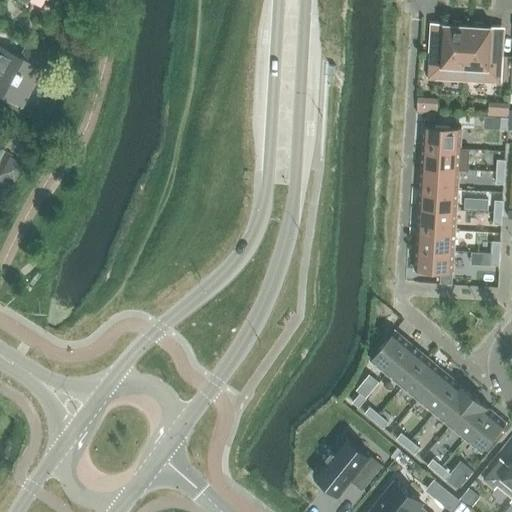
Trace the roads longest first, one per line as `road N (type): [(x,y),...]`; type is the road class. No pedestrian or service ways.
road 1 (secondary): [(174,440),(252,338),(279,274),(293,219),(307,0)]
road 2 (secondary): [(278,0),(259,227),(244,252),(109,386)]
